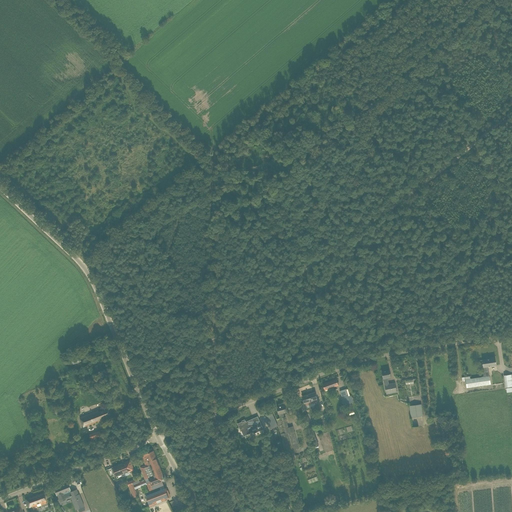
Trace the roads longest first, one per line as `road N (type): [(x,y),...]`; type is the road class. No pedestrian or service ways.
road 1 (track): [(137,392),(471,145)]
road 2 (unclassified): [(157,437),(351,363),(511,336)]
road 3 (track): [(221,511),(215,157)]
road 4 (unclassified): [(157,437),(93,280),(0,184)]
road 5 (unclassified): [(0,499),(157,437)]
road 6 (track): [(78,259),(87,236),(117,208),(194,158)]
road 7 (track): [(470,277),(351,363)]
